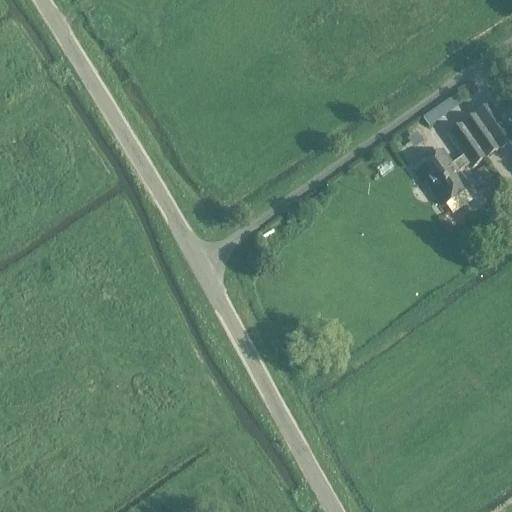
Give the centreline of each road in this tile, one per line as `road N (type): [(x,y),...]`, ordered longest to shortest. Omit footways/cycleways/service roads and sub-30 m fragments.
road 1 (unclassified): [(329,511),(197,262),(39,0)]
road 2 (unknown): [(197,262),(511,35)]
